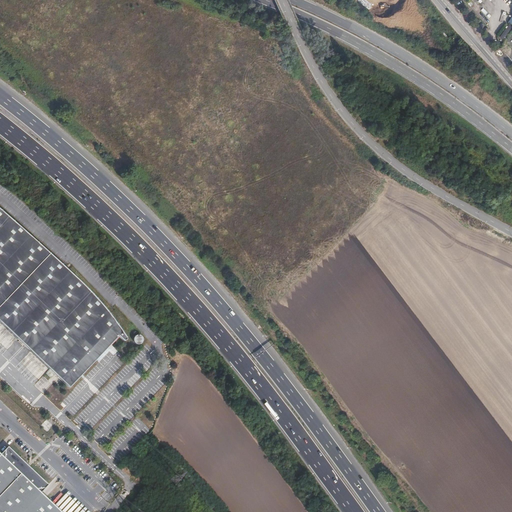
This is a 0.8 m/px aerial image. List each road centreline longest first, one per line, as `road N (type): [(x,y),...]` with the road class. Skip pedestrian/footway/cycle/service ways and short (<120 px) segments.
road 1 (motorway): [(377,511),(283,380),(196,277),(87,165),(0,91)]
road 2 (motorway): [(0,120),(176,282),(355,511)]
road 3 (secondary): [(281,0),(352,123),(403,169),(511,232)]
road 4 (motorway): [(264,0),(400,67),(511,147)]
road 5 (motorway): [(511,133),(395,52),(292,0)]
